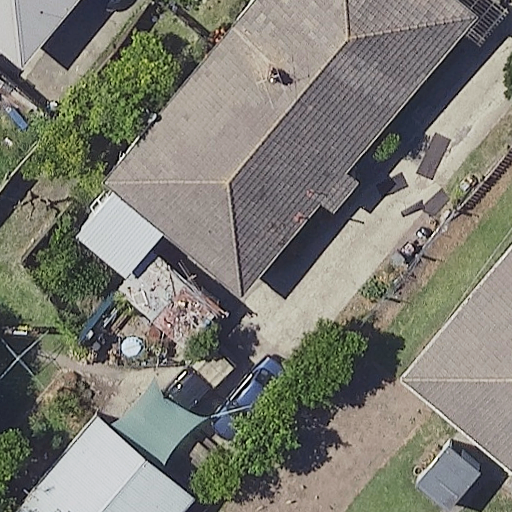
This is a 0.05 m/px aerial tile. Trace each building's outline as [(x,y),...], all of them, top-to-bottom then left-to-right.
[(0,0),(0,36),(25,57),(73,0),(0,0)] [(485,9),(474,0),(255,0),(110,173),(120,181),(171,223),(249,289),(485,9)] [(171,223),(120,181),(81,227),(132,269),(171,223)] [(511,239),(404,369),(511,458),(511,239)] [(183,511),(202,491),(103,408),(17,509),(21,511),(183,511)] [(487,467),(454,439),(422,476),(454,504),(487,467)]
